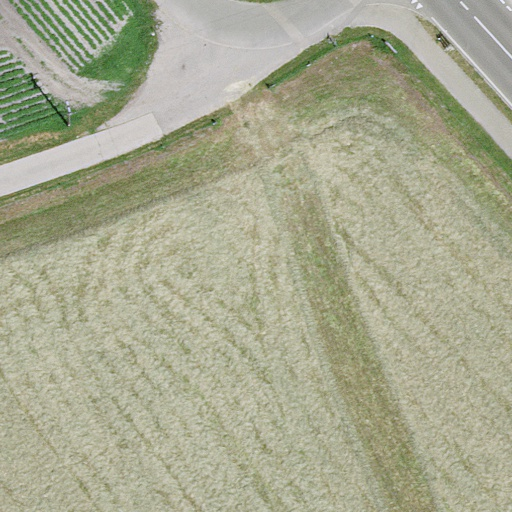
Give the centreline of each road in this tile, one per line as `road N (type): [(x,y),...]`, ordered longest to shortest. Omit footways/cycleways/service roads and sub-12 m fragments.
road 1 (track): [(241,77),(108,140),(0,177)]
road 2 (track): [(359,0),(241,77)]
